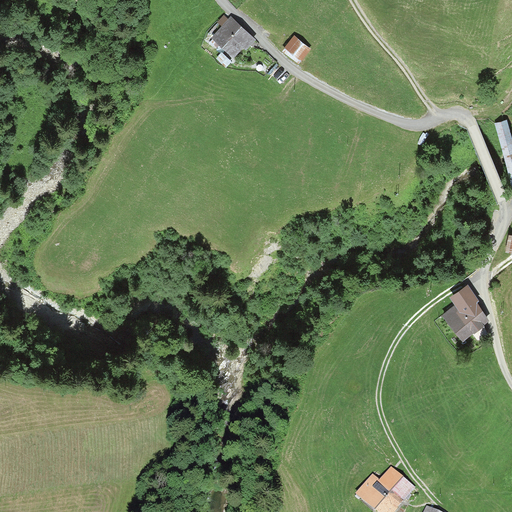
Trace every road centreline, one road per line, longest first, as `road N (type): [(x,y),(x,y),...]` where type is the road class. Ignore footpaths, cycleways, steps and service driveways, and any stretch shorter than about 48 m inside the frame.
road 1 (track): [(220,0),(298,76),(382,117),(456,121),(495,197),(500,222),(483,283),(511,384)]
road 2 (track): [(347,0),(438,119)]
